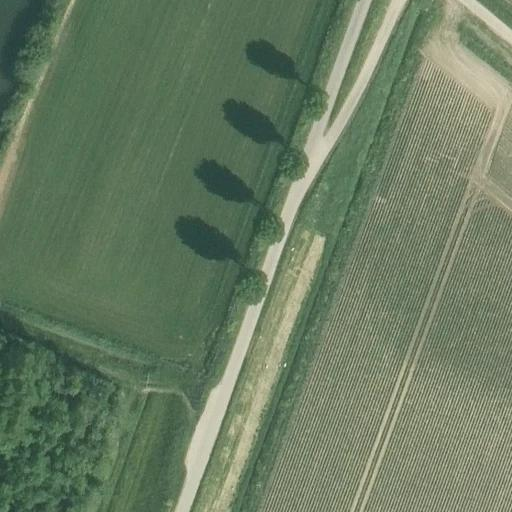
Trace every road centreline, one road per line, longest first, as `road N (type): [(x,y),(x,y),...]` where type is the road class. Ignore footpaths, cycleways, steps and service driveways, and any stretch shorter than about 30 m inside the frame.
road 1 (unclassified): [(188,511),(370,0)]
road 2 (track): [(318,148),(399,0)]
